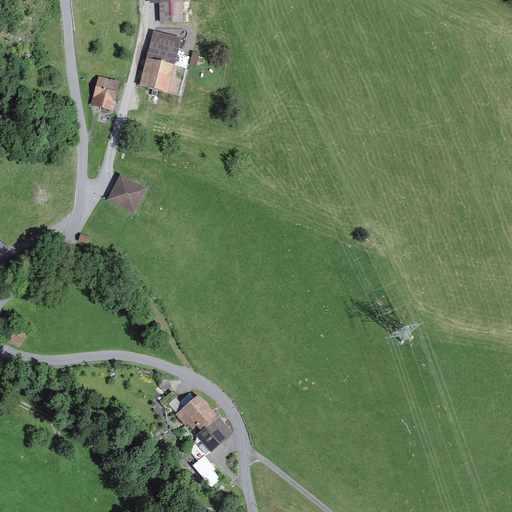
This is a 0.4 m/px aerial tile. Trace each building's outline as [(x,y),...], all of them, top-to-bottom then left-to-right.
[(187,22),(187,2),(195,2),(195,0),(154,0),(155,2),(163,2),(163,22),(187,22)] [(185,37),(157,31),(146,81),(174,87),(185,37)] [(123,82),(102,76),(93,106),(114,112),(123,82)] [(149,188),(123,175),(111,198),(137,212),(149,188)] [(232,430),(200,396),(179,416),(212,450),(232,430)] [(204,455),(195,461),(205,476),(213,471),(204,455)]
